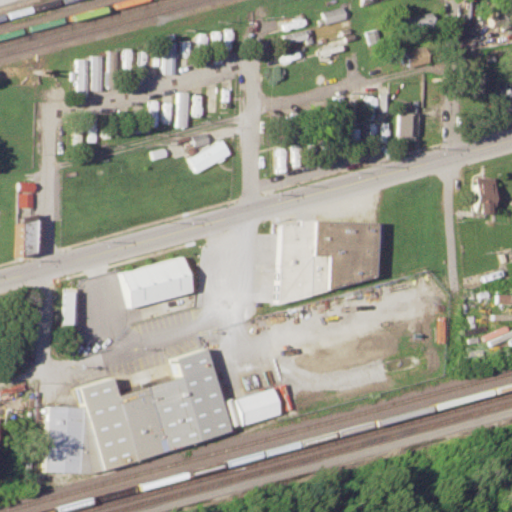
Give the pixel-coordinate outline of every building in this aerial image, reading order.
[(318,10),(338,5),(341,17),(321,22),(318,10)] [(399,17),(430,10),(434,27),(407,33),(406,27),(402,28),(399,17)] [(279,33),(300,27),(303,37),(281,42),(279,33)] [(361,30),(373,27),(377,42),(366,45),(361,30)] [(399,50),(421,44),(426,59),(403,65),(402,61),(398,62),(397,56),(401,55),(399,50)] [(96,54),(87,54),(86,89),(96,89),(96,54)] [(81,58),(72,58),(72,95),(81,95),(81,58)] [(498,86),(509,86),(508,111),(497,111),(498,86)] [(172,126),(181,126),(183,91),(173,91),(172,126)] [(375,112),(385,112),(384,92),(374,92),(375,112)] [(328,127),(338,127),(339,96),(328,95),(328,127)] [(369,95),(360,95),(360,118),(370,117),(369,95)] [(352,98),(344,98),(345,119),(352,119),(352,98)] [(394,107),(393,134),(396,134),(396,138),(408,138),(408,134),(411,134),(411,112),(408,112),(408,103),(404,103),(404,108),(394,107)] [(187,134),(201,130),(204,141),(190,145),(187,134)] [(183,157),(216,138),(223,151),(191,170),(183,157)] [(147,149),(161,145),(163,154),(149,158),(147,149)] [(470,174),(487,175),(486,211),(469,210),(470,174)] [(13,180),(30,181),(29,191),(13,190),(13,180)] [(13,216),(30,211),(28,251),(11,255),(13,216)] [(273,225),(292,226),(293,219),(371,223),(368,275),(269,303),(273,225)] [(115,271),(178,254),(187,289),(124,306),(115,271)] [(57,325),(69,325),(70,287),(58,287),(57,325)] [(511,294),(492,293),(492,303),(511,303),(511,294)] [(42,404),(76,405),(70,386),(106,375),(111,391),(169,374),(164,357),(201,346),(226,429),(85,471),(39,469),(42,404)] [(228,396),(268,385),(276,412),(236,423),(228,396)]
